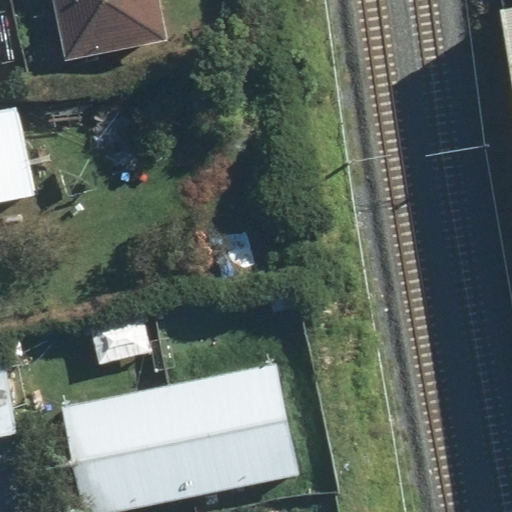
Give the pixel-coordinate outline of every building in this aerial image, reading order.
[(49,0),(61,55),(160,34),(153,0),(49,0)] [(511,9),(496,13),(511,117),(511,9)] [(0,203),(34,197),(26,155),(49,151),(41,109),(18,114),(16,106),(0,109),(0,203)] [(0,351),(0,435),(17,433),(1,351),(0,351)] [(270,369),(58,413),(78,511),(106,511),(292,473),(270,369)]
